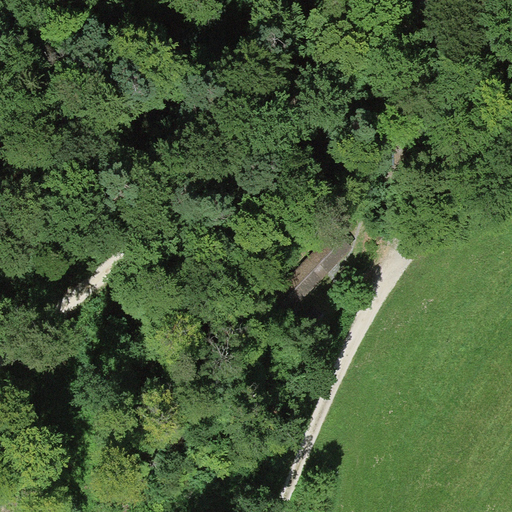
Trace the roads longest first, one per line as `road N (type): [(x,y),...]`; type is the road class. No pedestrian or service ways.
road 1 (track): [(425,0),(244,164),(0,356)]
road 2 (track): [(284,511),(378,277),(407,240),(479,189),(511,176)]
